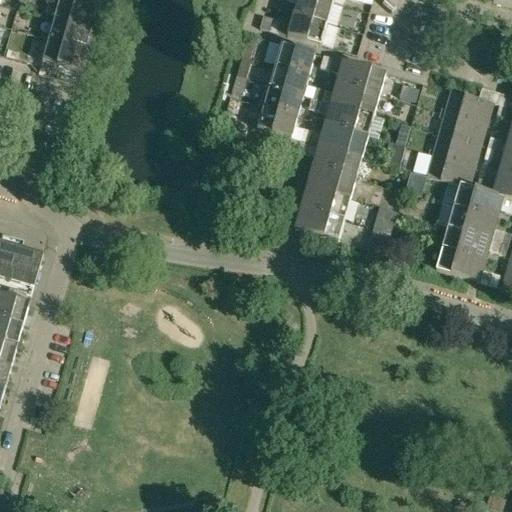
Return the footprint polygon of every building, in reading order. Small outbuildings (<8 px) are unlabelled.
[(60,0),(60,1),(103,14),(107,0),(60,0)] [(311,0),(297,0),(292,17),(326,27),(332,6),(311,0)] [(511,0),(494,0),(493,4),(511,9),(511,0)] [(60,1),(54,22),(97,34),(103,14),(60,1)] [(286,39),(320,48),(326,27),(292,17),(286,39)] [(272,22),(263,19),(259,32),(269,34),(272,22)] [(54,22),(50,36),(42,34),(40,40),(92,55),(97,34),(54,22)] [(269,34),(279,37),(282,25),(272,22),(269,34)] [(327,48),(338,52),(345,32),(334,28),(327,48)] [(50,66),(59,69),(68,71),(76,74),(80,75),(86,76),(92,55),(40,40),(39,45),(47,47),(42,64),(50,66)] [(242,59),(250,61),(253,48),(246,46),(242,59)] [(314,57),(281,47),(275,69),(308,78),(314,57)] [(333,62),(323,59),(320,71),(329,73),(333,62)] [(329,73),(338,75),(341,64),(333,62),(329,73)] [(42,64),(39,77),(47,79),(50,66),(42,64)] [(380,93),(385,76),(346,65),(342,64),(336,86),(383,99),(384,95),(380,93)] [(47,79),(55,81),(59,69),(50,66),(47,79)] [(55,81),(64,84),(68,71),(59,69),(55,81)] [(275,69),(269,89),(311,101),(321,104),(324,93),(314,90),(306,85),(308,78),(275,69)] [(73,86),(76,74),(68,71),(64,84),(73,86)] [(373,119),(378,103),(381,104),(383,99),(336,86),(330,107),(373,119)] [(269,89),(263,110),(297,120),(299,113),(308,112),(311,101),(269,89)] [(481,91),(478,103),(486,105),(489,93),(481,91)] [(321,104),(329,107),(333,95),(324,93),(321,104)] [(493,107),(496,108),(499,96),(489,93),(486,105),(493,107)] [(478,103),(450,95),(443,117),(487,129),(493,107),(486,105),(478,103)] [(499,108),(498,108),(505,110),(509,99),(499,96),(496,108),(499,108)] [(311,101),(308,112),(318,115),(321,104),(311,101)] [(329,107),(321,104),(318,115),(326,117),(329,107)] [(367,140),(368,135),(373,119),(330,107),(324,127),(367,140)] [(495,120),(502,122),(505,110),(498,108),(495,120)] [(281,138),(290,141),(291,141),(297,120),(263,110),(257,131),(281,138)] [(511,112),(505,110),(502,122),(511,124),(511,112)] [(443,117),(438,138),(481,150),(487,129),(443,117)] [(361,160),(366,144),(367,140),(324,127),(318,148),(361,160)] [(302,132),(299,143),(308,146),(309,145),(312,134),(302,132)] [(312,134),(309,145),(318,148),(321,137),(312,134)] [(281,138),(278,150),(287,152),(290,141),(281,138)] [(438,138),(432,158),(475,170),(481,150),(438,138)] [(490,140),(487,151),(493,153),(497,142),(490,140)] [(299,143),(291,141),(290,141),(287,152),(296,155),(299,143)] [(497,142),(493,153),(503,156),(507,144),(497,142)] [(299,143),(296,155),(305,158),(308,146),(299,143)] [(309,145),(308,146),(305,158),(314,160),(318,148),(309,145)] [(404,150),(404,149),(388,145),(387,150),(388,150),(388,151),(393,152),(388,168),(399,171),(404,150)] [(357,176),(361,160),(318,148),(313,165),(312,169),(356,181),(359,182),(361,177),(357,176)] [(491,164),(493,153),(487,151),(484,162),(491,164)] [(493,153),(491,164),(500,166),(503,156),(493,153)] [(511,181),(511,158),(504,156),(498,177),(511,181)] [(460,188),(470,191),(475,170),(432,158),(426,178),(460,188)] [(350,202),(354,186),(356,181),(312,169),(306,190),(350,202)] [(511,181),(498,177),(492,197),(493,197),(493,198),(502,201),(503,201),(511,204),(511,181)] [(479,181),(475,192),(482,194),(486,183),(479,181)] [(486,183),(482,194),(492,197),(495,185),(486,183)] [(460,188),(454,209),(496,222),(502,201),(493,198),(493,197),(492,197),(482,194),(475,192),(470,191),(460,188)] [(344,222),(345,218),(350,202),(306,190),(301,210),(344,222)] [(509,216),(511,205),(511,204),(503,201),(499,213),(509,216)] [(454,209),(448,230),(490,242),(496,222),(454,209)] [(295,232),(338,244),(344,222),(301,210),(295,232)] [(429,220),(414,216),(413,220),(427,225),(429,220)] [(448,230),(442,251),(484,263),(487,254),(490,242),(448,230)] [(501,246),(504,234),(494,232),(491,243),(501,246)] [(504,234),(501,246),(508,248),(511,236),(504,234)] [(498,257),(501,246),(491,243),(487,254),(498,257)] [(0,291),(30,301),(37,277),(43,257),(0,244),(0,291)] [(505,259),(508,248),(501,246),(498,257),(505,259)] [(472,284),(478,285),(484,263),(478,262),(442,251),(435,273),(472,284)] [(502,292),(511,294),(511,271),(508,270),(502,292)] [(479,285),(489,288),(492,276),(482,273),(479,285)] [(499,278),(492,276),(489,288),(496,290),(499,278)] [(0,320),(23,327),(29,306),(0,297),(0,320)] [(0,320),(0,342),(17,348),(23,327),(0,320)] [(0,342),(0,364),(11,368),(17,348),(0,342)] [(0,364),(0,386),(5,388),(11,368),(0,364)] [(494,497),(489,511),(490,511),(497,511),(501,500),(494,497)]
